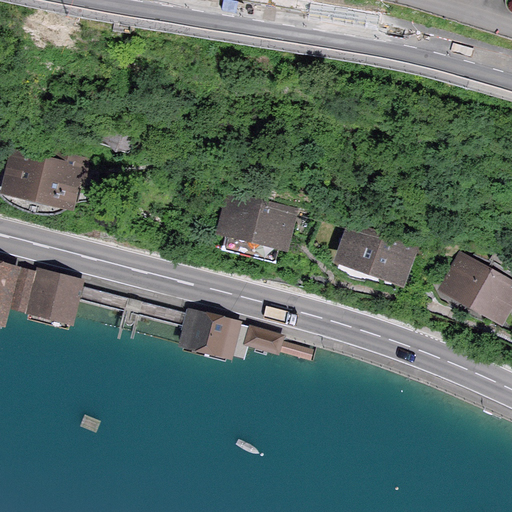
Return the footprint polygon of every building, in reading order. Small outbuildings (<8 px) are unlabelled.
[(132,127),(111,121),(106,139),(128,144),(132,127)] [(7,145),(0,168),(0,191),(76,213),(89,168),(7,145)] [(291,210),(235,198),(227,233),(284,245),(291,210)] [(411,247),(351,228),(340,262),(400,281),(411,247)] [(511,285),(465,259),(450,285),(503,315),(511,298),(511,285)] [(0,322),(1,323),(15,270),(0,266),(0,322)] [(30,309),(38,275),(20,271),(12,305),(30,309)] [(76,300),(79,285),(38,275),(30,309),(29,310),(70,321),(76,300)] [(188,329),(191,314),(79,285),(76,300),(108,308),(107,312),(148,323),(149,319),(188,329)] [(183,343),(206,349),(214,321),(191,314),(188,329),(183,343)] [(228,355),(235,326),(214,321),(206,349),(228,355)] [(248,344),(252,329),(235,326),(228,355),(244,358),(248,344)] [(277,351),(281,337),(252,329),(248,344),(277,351)]
